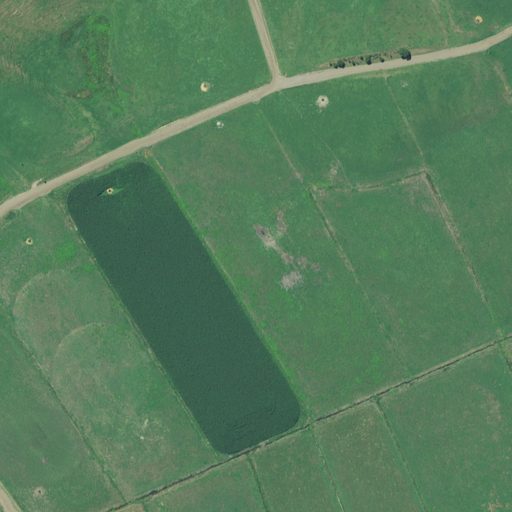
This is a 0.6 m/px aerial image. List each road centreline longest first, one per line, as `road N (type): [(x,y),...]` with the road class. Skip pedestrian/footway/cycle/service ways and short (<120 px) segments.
road 1 (unclassified): [(279,76),(23,196),(0,215)]
road 2 (unclassified): [(511,32),(487,46),(313,82),(279,76)]
